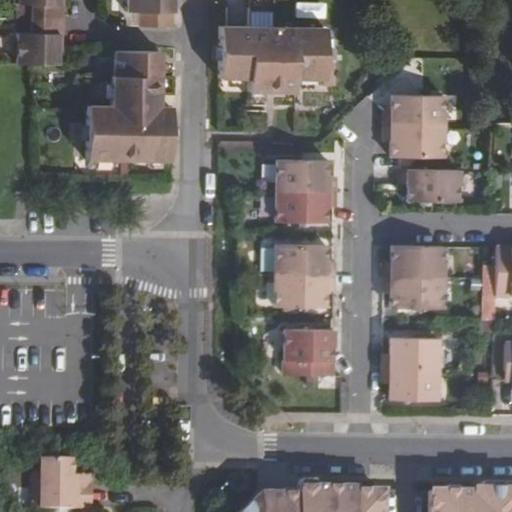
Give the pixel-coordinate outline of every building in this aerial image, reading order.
[(31,15),(64,16),(64,2),(61,2),(61,0),(18,0),(18,1),(18,15),(31,15)] [(139,11),(139,25),(171,25),(171,0),(126,0),(126,11),(139,11)] [(326,16),(326,2),(298,1),(297,16),(326,16)] [(248,11),(248,26),(269,26),(270,12),(248,11)] [(31,65),(60,64),(60,32),(64,33),(64,16),(31,15),(31,31),(18,31),(17,65),(31,65)] [(31,31),(31,15),(18,15),(18,31),(31,31)] [(248,26),(218,26),(217,78),(248,79),(247,92),(294,92),(294,79),(295,79),(324,78),(324,27),(269,26),(248,26)] [(113,74),(158,75),(159,75),(160,50),(113,50),(113,74)] [(85,159),(170,162),(171,107),(158,107),(158,75),(113,74),(110,74),(110,105),(86,105),(85,159)] [(390,110),(382,110),(382,125),(443,127),(443,95),(390,94),(390,110)] [(442,158),(443,127),(382,125),(382,142),(389,142),(389,157),(414,157),(426,158),(440,158),(442,158)] [(273,160),(273,192),(333,192),(334,176),(326,176),(326,160),(273,160)] [(458,172),(398,170),(397,186),(405,187),(404,202),(442,203),(455,203),(458,204),(458,172)] [(333,192),(273,192),(272,223),(325,224),(326,209),(333,209),(333,192)] [(272,245),(272,276),(332,277),(332,261),(324,261),(325,246),(272,245)] [(438,279),(438,247),(385,246),(385,262),(378,262),(377,278),(438,279)] [(511,296),(511,248),(494,248),(493,296),(511,296)] [(332,277),(272,276),(271,308),(325,309),(325,293),(332,294),(332,277)] [(437,310),(438,279),(377,278),(377,293),(385,293),(384,309),(437,310)] [(331,330),(282,330),(281,377),(331,377),(331,330)] [(376,353),(376,369),(436,370),(437,338),(383,337),(383,353),(376,353)] [(511,344),(504,344),(503,372),(511,372),(511,344)] [(436,370),(376,369),(375,384),(382,385),(382,401),(435,401),(436,370)] [(503,381),(511,381),(511,372),(503,372),(503,381)] [(69,476),(69,459),(37,459),(37,474),(31,474),(31,509),(79,509),(87,509),(87,484),(73,484),(73,476),(69,476)] [(379,511),(380,492),(351,492),(351,489),(292,488),(292,495),(265,495),(263,498),(257,506),(254,508),(250,511),(379,511)] [(511,511),(511,491),(470,491),(470,494),(429,494),(428,511),(511,511)]
